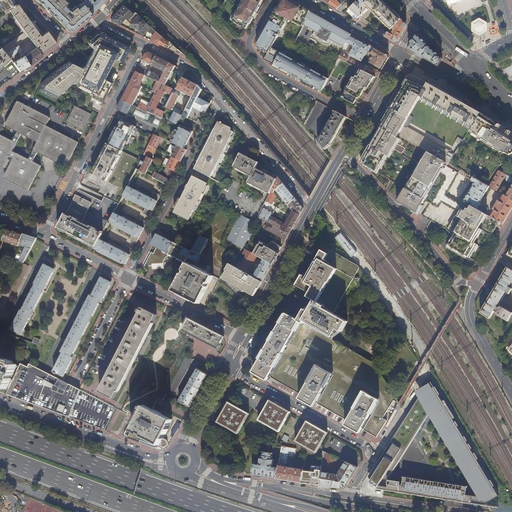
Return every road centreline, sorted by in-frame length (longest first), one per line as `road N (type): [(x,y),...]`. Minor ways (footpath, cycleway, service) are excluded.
road 1 (track): [(498,474),(357,256)]
road 2 (motorway): [(222,511),(0,431)]
road 3 (residential): [(45,234),(142,43)]
road 4 (residential): [(222,102),(128,277)]
road 5 (residential): [(480,282),(457,281),(341,152)]
road 6 (residential): [(272,0),(250,49),(267,69),(361,118)]
road 7 (secondary): [(0,409),(172,467)]
road 8 (secondary): [(171,456),(145,456),(0,402)]
road 9 (residential): [(228,367),(377,451)]
road 10 (motorway): [(0,456),(149,511)]
road 11 (tertiary): [(243,338),(312,206)]
road 12 (residential): [(312,206),(222,102)]
road 13 (residential): [(128,277),(243,338)]
road 14 (primary): [(480,282),(472,320),(511,390)]
